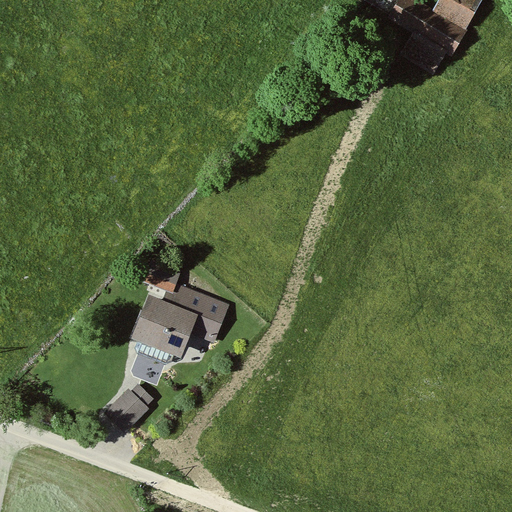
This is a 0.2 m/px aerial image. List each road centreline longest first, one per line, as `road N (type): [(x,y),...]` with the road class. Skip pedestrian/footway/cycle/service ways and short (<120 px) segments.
road 1 (track): [(116,466),(155,433),(323,241),(443,90)]
road 2 (track): [(237,511),(0,422)]
